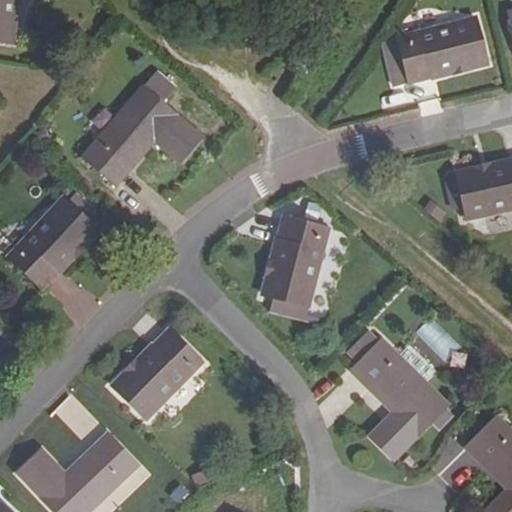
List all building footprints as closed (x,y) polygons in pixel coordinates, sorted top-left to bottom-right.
[(16,0),(0,0),(0,43),(13,45),(16,0)] [(406,74),(408,85),(487,65),(476,18),(398,38),(399,45),(385,49),(391,77),(406,74)] [(394,89),(408,85),(406,74),(391,77),(394,89)] [(83,158),(117,186),(154,143),(180,163),(202,138),(142,88),(83,158)] [(459,182),(447,185),(454,209),(464,207),(468,220),(511,210),(511,160),(457,174),(459,182)] [(459,182),(457,174),(445,176),(447,185),(459,182)] [(0,246),(0,250),(44,291),(98,232),(62,200),(27,239),(16,229),(0,246)] [(430,201),(423,211),(440,224),(448,214),(430,201)] [(281,219),(263,295),(308,306),(326,228),(281,219)] [(167,329),(111,385),(145,420),(202,364),(167,329)] [(425,384),(398,357),(382,341),(379,344),(366,332),(347,352),(359,363),(351,371),(393,412),(369,437),(394,461),(430,423),(438,430),(451,416),(444,410),(448,406),(425,384)] [(408,347),(398,357),(425,384),(435,372),(408,347)] [(511,511),(511,433),(496,418),(466,448),(507,490),(485,511),(511,511)] [(18,475),(54,511),(90,511),(136,465),(106,435),(66,475),(41,451),(18,475)]
